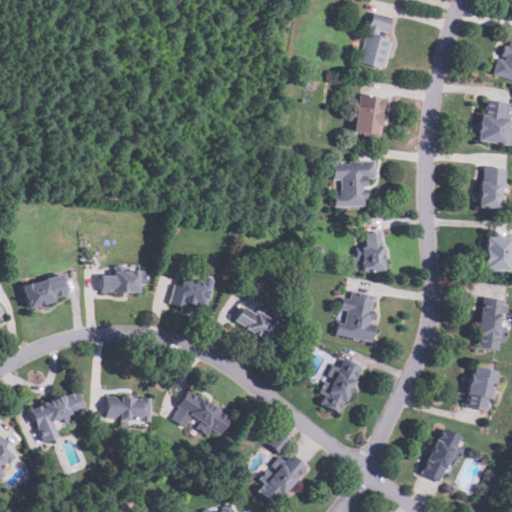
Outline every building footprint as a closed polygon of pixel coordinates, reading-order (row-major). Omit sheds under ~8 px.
[(356,62),(378,68),(389,24),(367,18),(356,62)] [(492,74),(511,80),(511,31),(506,30),(492,74)] [(375,133),(379,96),(356,93),(351,130),(375,133)] [(508,102),(479,99),(475,140),(511,143),(511,134),(511,124),(506,124),(508,102)] [(331,161),(331,181),(336,181),(336,188),(332,188),(332,205),(363,205),(363,178),(372,178),(372,160),(331,161)] [(476,206),(499,206),(500,166),(477,166),(476,206)] [(378,230),(355,231),(357,269),(380,268),(378,230)] [(482,268),(511,269),(511,234),(484,232),(482,268)] [(136,291),(136,267),(108,267),(108,272),(97,272),(97,291),(136,291)] [(167,302),(181,306),(182,303),(202,308),(210,280),(175,271),(167,302)] [(64,295),(58,272),(19,283),(25,306),(64,295)] [(375,295),(342,288),(333,333),(366,339),(375,295)] [(474,346),(498,348),(503,298),(478,296),(474,346)] [(263,338),(273,319),(239,302),(230,322),(263,338)] [(328,363),(314,404),(339,412),(356,362),(339,356),(336,366),(328,363)] [(484,410),(493,369),(470,365),(461,405),(484,410)] [(184,389),(167,417),(183,427),(188,418),(213,433),(225,414),(184,389)] [(73,417),(71,412),(80,409),(73,390),(27,404),(38,440),(55,434),(51,424),(73,417)] [(103,419),(147,420),(147,396),(103,395),(103,419)] [(417,473),(438,481),(458,435),(437,426),(417,473)] [(278,432),(268,443),(276,451),(286,440),(278,432)] [(251,486),(269,503),(304,467),(286,449),(251,486)] [(199,510),(199,511),(237,511),(235,502),(199,510)]
